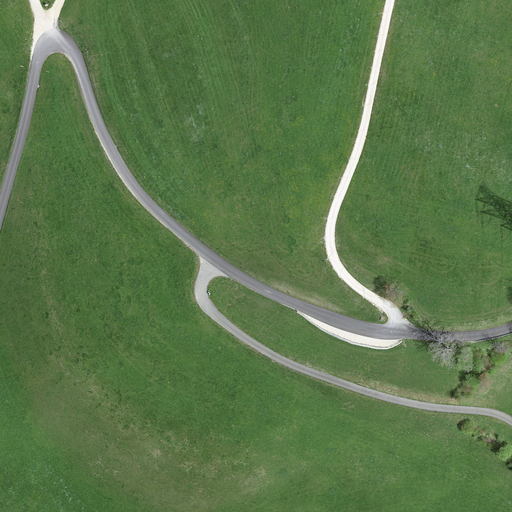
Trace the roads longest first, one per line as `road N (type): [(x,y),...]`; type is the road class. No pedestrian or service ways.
road 1 (tertiary): [(511,327),(467,336),(371,329),(300,306),(231,270),(139,192),(106,140),(75,54),(50,41)]
road 2 (tertiary): [(50,41),(36,63),(0,211)]
